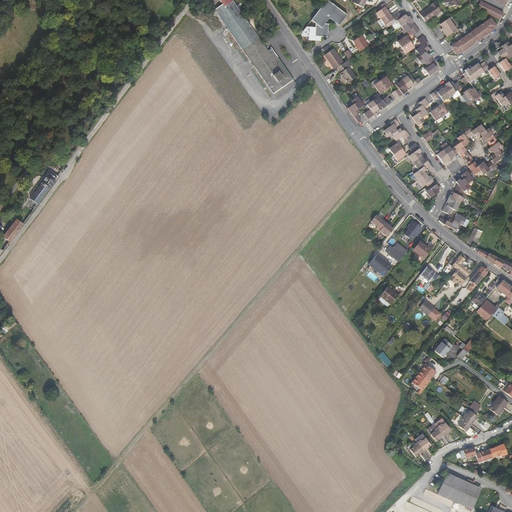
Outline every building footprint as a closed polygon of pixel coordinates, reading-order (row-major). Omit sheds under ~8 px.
[(293,80),(272,49),(268,52),(232,0),(208,0),(206,2),(213,13),(215,12),(273,94),(293,80)] [(301,33),(303,36),(308,37),(307,40),(320,41),(321,37),(321,33),(327,34),(327,32),(328,30),(329,24),(325,24),(327,21),(329,18),(339,26),(347,16),(325,0),(319,9),(310,21),(314,24),(314,28),(305,27),(301,33)] [(480,1),(477,8),(499,20),(503,12),(480,1)] [(420,14),(425,22),(440,11),(433,2),(429,5),(430,7),(420,14)] [(380,10),(376,13),(380,20),(389,13),(386,9),(387,8),(386,6),(384,3),(378,7),(380,10)] [(400,14),(398,12),(393,15),(393,16),(392,18),(389,13),(380,20),(385,25),(393,19),(400,14)] [(400,14),(393,19),(397,25),(399,24),(401,27),(411,20),(408,17),(407,18),(404,15),(402,17),(400,14)] [(489,30),(490,32),(494,29),(493,28),(496,26),(490,17),(451,46),(456,54),(460,52),(460,53),(464,50),(464,49),(466,47),(467,48),(474,44),(473,42),(476,40),(477,41),(487,34),(486,32),(489,30)] [(446,20),(440,24),(444,30),(442,31),(447,37),(457,30),(448,18),(446,20)] [(411,20),(401,27),(403,30),(401,31),(403,34),(409,30),(411,33),(417,28),(415,26),(413,27),(411,25),(413,23),(411,20)] [(357,48),(356,49),(358,52),(368,46),(360,36),(352,42),(357,48)] [(409,39),(408,40),(405,36),(396,42),(401,48),(411,41),(409,39)] [(421,46),(415,50),(419,56),(425,52),(426,51),(428,50),(425,46),(428,44),(425,39),(419,43),(421,46)] [(411,44),(412,43),(411,41),(401,48),(405,54),(414,48),(411,44)] [(506,52),(508,55),(511,51),(511,48),(510,46),(508,42),(502,47),(503,48),(497,52),(500,56),(506,52)] [(332,50),(323,56),(333,70),(336,68),(342,64),(332,50)] [(415,60),(417,62),(418,61),(421,64),(424,62),(426,65),(432,60),(428,54),(427,55),(425,52),(419,56),(415,60)] [(499,63),(505,72),(511,67),(504,57),(508,55),(506,52),(500,56),(503,60),(499,63)] [(432,60),(426,65),(427,67),(424,70),(429,76),(437,70),(434,66),(436,65),(432,60)] [(342,64),(336,68),(339,73),(338,74),(341,78),(342,77),(344,80),(346,83),(354,78),(347,68),(350,66),(347,61),(342,64)] [(472,68),(478,76),(484,72),(482,69),(487,66),(484,61),(479,65),(478,63),(472,68)] [(487,70),(494,79),(500,75),(494,67),(490,70),(487,66),(482,69),(484,72),(487,70)] [(469,82),(470,82),(474,79),(475,80),(479,78),(478,76),(472,68),(469,70),(468,68),(464,70),(466,72),(463,74),(465,77),(469,82)] [(410,76),(409,75),(401,81),(407,90),(411,87),(412,88),(417,85),(414,81),(413,80),(410,76)] [(388,89),(387,88),(391,85),(385,77),(379,81),(386,91),(388,89)] [(401,81),(400,80),(397,82),(397,83),(394,85),(397,89),(394,91),(399,97),(405,93),(404,92),(407,90),(401,81)] [(386,91),(379,81),(373,85),(379,94),(384,91),(385,92),(386,91)] [(449,97),(450,99),(454,96),(452,95),(457,91),(458,90),(454,85),(452,82),(449,84),(448,82),(444,85),(445,86),(443,88),(449,97)] [(440,97),(443,101),(449,97),(443,88),(439,91),(438,89),(433,92),(438,98),(440,97)] [(476,98),(478,100),(481,98),(474,89),(472,91),(471,90),(467,92),(473,100),(476,98)] [(505,103),(506,105),(509,103),(505,97),(502,94),(500,96),(497,91),(491,95),(494,99),(496,98),(502,106),(505,103)] [(472,104),(471,102),(473,100),(467,92),(464,94),(465,96),(462,98),(469,106),(472,104)] [(360,107),(361,108),(364,107),(357,97),(351,101),(353,104),(357,110),(360,107)] [(388,105),(384,99),(381,101),(378,97),(375,99),(374,98),(371,100),(372,101),(378,110),(381,108),(382,110),(388,105)] [(417,111),(422,118),(428,114),(424,108),(426,106),(422,100),(417,104),(420,107),(416,110),(417,111)] [(378,110),(372,101),(366,105),(369,110),(366,112),(370,118),(375,114),(374,113),(378,110)] [(357,110),(353,104),(347,109),(357,123),(360,120),(358,118),(356,115),(359,113),(357,110)] [(439,107),(437,105),(435,107),(442,116),(448,112),(442,104),(439,107)] [(433,108),(434,110),(430,113),(436,121),(442,116),(435,107),(433,108)] [(415,113),(416,115),(412,118),(418,126),(424,121),(422,118),(417,111),(415,113)] [(386,134),(385,136),(387,138),(390,136),(397,131),(396,128),(400,125),(396,119),(390,123),(392,125),(384,131),(386,134)] [(480,125),(472,131),(471,129),(467,132),(471,137),(475,134),(477,137),(478,136),(480,135),(487,130),(485,127),(483,129),(480,125)] [(490,131),(492,130),(490,128),(487,130),(480,135),(482,137),(480,138),(483,142),(485,140),(487,143),(494,138),(490,131)] [(397,131),(390,136),(392,139),(394,138),(396,141),(402,137),(404,139),(409,135),(406,131),(405,132),(404,130),(402,132),(400,129),(397,131)] [(471,137),(467,132),(458,138),(461,142),(463,147),(470,142),(468,139),(471,137)] [(502,144),(500,145),(496,140),(489,145),(491,147),(488,149),(490,152),(492,151),(494,154),(501,150),(504,147),(502,144)] [(449,147),(446,142),(440,147),(443,151),(450,161),(452,159),(451,157),(458,153),(454,147),(453,148),(452,149),(450,146),(449,147)] [(463,147),(461,142),(454,147),(458,153),(462,158),(464,157),(467,155),(469,154),(463,147)] [(402,147),(401,147),(398,143),(389,149),(394,155),(403,148),(402,147)] [(413,153),(409,156),(411,160),(410,161),(412,164),(422,157),(423,155),(422,154),(421,155),(420,154),(422,153),(417,146),(411,150),(413,153)] [(403,151),(405,150),(403,148),(394,155),(398,161),(404,157),(406,155),(403,151)] [(501,154),(503,153),(501,150),(494,154),(492,155),(491,157),(493,160),(489,162),(493,168),(497,165),(495,163),(503,157),(501,154)] [(450,161),(443,151),(437,155),(443,163),(447,161),(448,162),(450,161)] [(422,157),(412,164),(414,167),(416,165),(418,168),(418,169),(419,170),(424,167),(424,168),(430,164),(426,158),(424,160),(422,157)] [(470,169),(474,175),(481,170),(477,166),(473,159),(470,161),(466,164),(470,169)] [(481,170),(483,174),(493,168),(489,162),(486,165),(483,162),(477,166),(481,170)] [(426,170),(428,168),(431,172),(434,170),(430,164),(424,168),(424,167),(419,170),(414,175),(416,178),(415,179),(416,182),(427,174),(425,172),(426,171),(426,170)] [(473,180),(471,177),(473,176),(474,175),(470,169),(461,176),(464,179),(467,184),(473,180)] [(41,184),(30,198),(37,204),(49,188),(57,176),(52,172),(51,173),(50,172),(49,173),(48,174),(48,175),(47,175),(41,183),(41,184)] [(427,174),(416,182),(418,184),(420,183),(423,187),(426,184),(428,187),(435,182),(430,176),(429,177),(427,174)] [(466,189),(467,191),(470,189),(467,184),(464,179),(461,181),(460,179),(457,181),(457,182),(458,184),(455,190),(462,193),(464,191),(466,189)] [(435,182),(428,187),(430,189),(427,192),(429,195),(427,196),(429,199),(437,194),(440,192),(438,189),(439,188),(435,182)] [(465,199),(461,197),(462,194),(462,193),(455,190),(454,193),(452,196),(451,195),(449,199),(460,204),(461,201),(463,202),(465,199)] [(459,209),(458,208),(460,204),(449,199),(447,202),(449,203),(447,207),(445,205),(444,208),(451,212),(452,209),(458,212),(459,209)] [(382,218),(381,219),(376,214),(371,221),(377,226),(376,227),(387,237),(394,229),(390,226),(391,225),(382,218)] [(466,219),(457,214),(453,221),(461,225),(463,225),(466,227),(469,221),(466,219)] [(457,227),(459,228),(461,225),(453,221),(449,218),(447,222),(446,221),(441,218),(439,222),(444,226),(445,226),(455,231),(457,227)] [(17,220),(3,237),(9,242),(23,224),(17,220)] [(410,229),(405,234),(411,239),(412,238),(413,239),(422,228),(420,227),(421,226),(415,222),(414,222),(413,221),(408,228),(410,229)] [(475,227),(469,238),(477,242),(483,231),(475,227)] [(398,242),(393,248),(404,255),(408,250),(398,242)] [(424,258),(433,246),(429,243),(426,246),(420,242),(413,251),(424,258)] [(393,248),(391,246),(387,252),(400,262),(404,256),(404,255),(393,248)] [(477,248),(475,251),(477,252),(476,253),(485,259),(488,254),(477,248)] [(392,266),(377,254),(371,263),(381,270),(379,272),(385,276),(392,266)] [(496,258),(488,254),(485,259),(493,264),(496,258)] [(464,260),(460,256),(452,266),(456,270),(456,269),(460,264),(464,260)] [(500,269),(501,267),(510,271),(511,267),(511,264),(496,258),(493,264),(500,269)] [(371,263),(370,265),(379,272),(381,270),(371,263)] [(466,277),(470,272),(460,264),(456,269),(462,274),(466,277)] [(436,274),(435,274),(426,267),(420,275),(429,282),(432,285),(439,276),(436,274)] [(487,271),(481,267),(477,272),(483,277),(484,278),(488,274),(486,272),(487,271)] [(462,274),(456,269),(456,270),(449,279),(453,283),(455,281),(457,282),(462,274)] [(477,272),(470,281),(473,283),(471,284),(468,290),(471,292),(472,290),(473,290),(483,277),(477,272)] [(466,277),(462,274),(457,282),(460,284),(466,277)] [(498,286),(496,288),(507,296),(508,296),(511,290),(511,287),(498,278),(495,282),(497,284),(498,286)] [(490,290),(487,294),(488,295),(497,284),(495,282),(494,281),(488,288),(490,290)] [(398,294),(388,286),(380,295),(391,303),(398,294)] [(476,294),(471,300),(478,307),(486,298),(481,295),(480,297),(476,294)] [(501,294),(497,300),(501,303),(505,298),(501,294)] [(486,300),(476,312),(486,320),(491,314),(492,315),(495,312),(499,306),(497,304),(495,307),(487,301),(486,300)] [(429,305),(425,302),(419,309),(423,312),(424,312),(429,305)] [(434,308),(429,305),(424,312),(428,315),(434,308)] [(0,328),(4,334),(8,331),(4,324),(0,327),(0,328)] [(447,326),(445,329),(454,336),(456,333),(447,326)] [(444,338),(434,350),(442,357),(450,348),(452,345),(444,338)] [(390,340),(378,355),(382,358),(394,344),(390,340)] [(466,345),(463,349),(468,352),(468,353),(474,345),(469,342),(466,345)] [(457,357),(461,360),(468,352),(463,349),(457,356),(457,357)] [(419,394),(436,372),(426,364),(425,366),(409,387),(413,390),(419,394)] [(444,375),(440,381),(445,385),(449,379),(444,375)] [(511,395),(511,385),(509,384),(503,392),(511,398),(511,395)] [(507,402),(498,396),(488,409),(497,416),(507,402)] [(480,406),(473,401),(469,407),(476,412),(480,406)] [(466,413),(462,417),(472,424),(477,417),(469,411),(467,414),(466,413)] [(433,423),(437,427),(441,424),(442,425),(445,423),(441,417),(433,423)] [(459,422),(460,423),(457,426),(465,432),(472,424),(462,417),(459,422)] [(434,430),(437,427),(433,423),(426,428),(430,434),(434,430)] [(442,425),(441,424),(437,427),(443,437),(451,431),(445,423),(442,425)] [(434,430),(430,434),(436,442),(443,437),(437,427),(434,430)] [(422,439),(421,438),(416,442),(423,451),(431,446),(430,445),(425,438),(425,437),(422,439)] [(414,445),(410,448),(416,457),(423,451),(416,442),(413,444),(414,445)] [(501,445),(489,450),(492,458),(494,457),(495,459),(496,458),(496,457),(504,454),(501,445)] [(476,455),(473,447),(463,451),(465,459),(469,457),(470,458),(471,458),(470,457),(475,455),(476,455)] [(492,458),(489,450),(476,455),(475,455),(478,463),(492,458)] [(438,494),(473,509),(482,488),(447,473),(438,494)]
